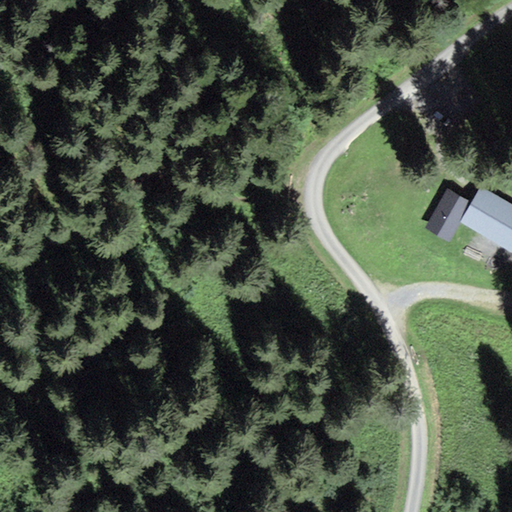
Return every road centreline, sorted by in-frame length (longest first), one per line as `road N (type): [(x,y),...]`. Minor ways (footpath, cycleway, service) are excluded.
road 1 (track): [(511,8),(364,121),(317,177),(315,215),(325,239),(389,320),(404,373),(416,431),(408,511)]
road 2 (track): [(389,320),(403,300),(426,291),(462,288),(511,299)]
